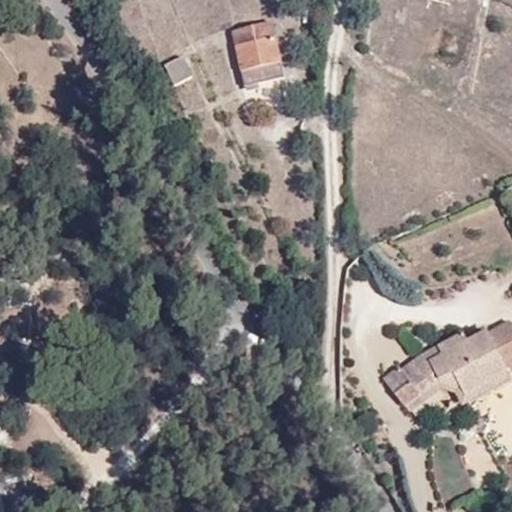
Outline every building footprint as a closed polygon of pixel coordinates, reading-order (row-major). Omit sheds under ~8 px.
[(233,36),(246,91),(286,83),(283,70),(298,66),(292,39),(277,41),(275,28),(233,36)] [(163,64),(171,90),(191,82),(184,57),(163,64)] [(428,377),(433,387),(436,385),(444,381),(453,397),(497,376),(494,368),(510,362),(511,351),(496,321),(453,340),(449,332),(390,363),(388,359),(369,372),(386,401),(428,377)] [(386,401),(391,410),(433,387),(428,377),(386,401)] [(0,492),(1,511),(21,511),(20,491),(0,492)]
